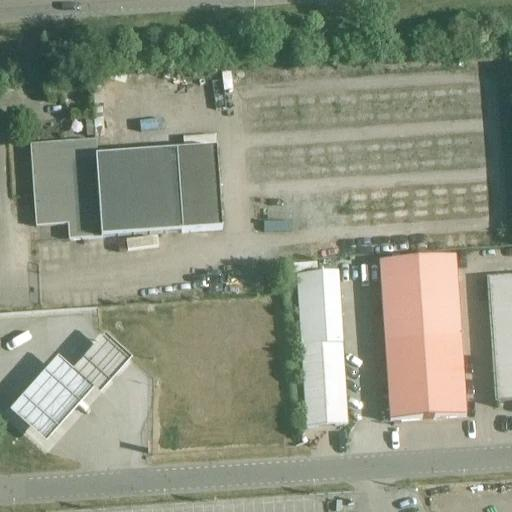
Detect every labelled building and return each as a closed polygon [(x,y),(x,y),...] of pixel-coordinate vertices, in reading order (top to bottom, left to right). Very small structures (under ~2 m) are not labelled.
[(69,241),(221,231),(216,149),(96,158),(95,142),(30,147),(35,228),(68,225),(69,241)] [(455,260),(417,262),(427,422),(465,419),(455,260)] [(417,262),(379,264),(389,424),(427,422),(417,262)] [(347,427),(337,274),(296,276),(305,429),(347,427)] [(511,278),(486,280),(494,406),(511,404),(511,278)] [(130,366),(102,342),(73,376),(101,400),(130,366)] [(93,393),(57,360),(9,414),(45,447),(93,393)]
